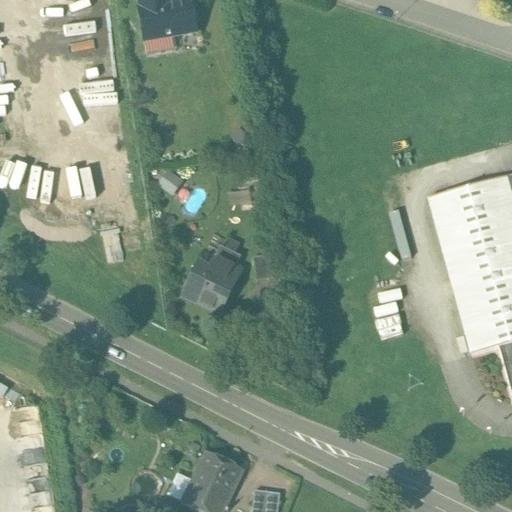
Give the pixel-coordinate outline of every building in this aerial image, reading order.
[(168,7),(167,0),(136,0),(143,42),(195,34),(190,3),(168,7)] [(511,377),(511,174),(428,197),(471,359),(504,350),(511,377)] [(233,254),(235,250),(236,250),(238,246),(229,242),(224,250),(233,254)] [(208,271),(206,270),(198,267),(182,299),(218,316),(227,300),(221,296),(240,258),(219,248),(208,271)] [(255,283),(260,282),(279,279),(276,256),(252,259),(255,283)] [(205,454),(182,502),(181,502),(180,505),(194,511),(227,511),(228,511),(225,510),(243,473),(205,454)] [(263,511),(265,494),(254,493),(251,511),(263,511)] [(263,511),(277,511),(279,496),(266,494),(263,511)]
